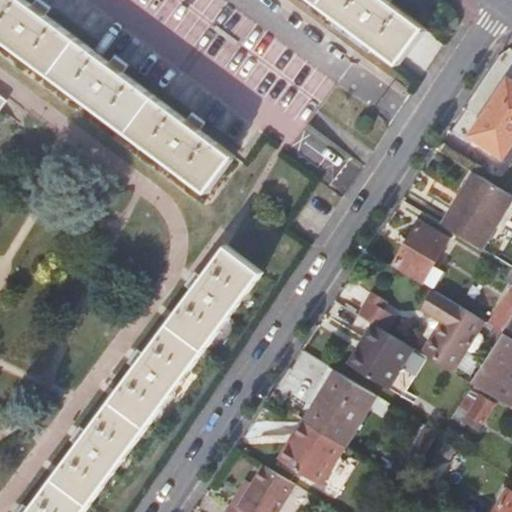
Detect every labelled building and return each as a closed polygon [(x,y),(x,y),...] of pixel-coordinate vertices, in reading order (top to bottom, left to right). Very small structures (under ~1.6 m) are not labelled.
[(37,1),(33,8),(22,0),(0,0),(0,38),(207,192),(233,157),(201,132),(204,126),(193,117),(189,124),(123,74),(127,68),(114,59),(109,65),(46,17),(50,11),(37,1)] [(309,0),(400,67),(427,30),(391,3),(393,0),(309,0)] [(468,146),(498,168),(511,148),(511,93),(507,90),(468,146)] [(462,215),(484,181),(477,176),(455,209),(462,215)] [(511,205),(511,197),(499,190),(484,181),(462,215),(455,209),(444,226),(484,251),(511,205)] [(398,264),(431,287),(441,272),(435,267),(451,243),(424,225),(398,264)] [(87,511),(262,273),(226,247),(203,279),(198,275),(188,289),(193,293),(145,358),(139,354),(130,367),(136,371),(89,435),(83,431),(74,444),(79,447),(32,511),(27,511),(25,510),(23,511),(87,511)] [(511,297),(493,327),(506,336),(511,326),(511,275),(508,282),(511,284),(511,297)] [(427,355),(465,378),(494,332),(472,319),(474,315),(437,293),(425,313),(437,320),(433,326),(434,330),(440,334),(427,355)] [(418,349),(377,324),(352,365),(392,390),(418,349)] [(475,385),(504,403),(511,391),(511,338),(506,336),(475,385)] [(340,373),(331,368),(299,418),(305,421),(309,424),(340,373)] [(378,396),(340,373),(309,424),(341,443),(347,447),(378,396)] [(455,419),(467,426),(473,416),(485,425),(498,406),(475,391),(463,409),(462,408),(455,419)] [(309,424),(305,421),(291,443),(297,446),(285,465),(315,483),(341,443),(309,424)] [(410,486),(442,435),(430,428),(397,478),(410,486)] [(297,446),(291,443),(280,462),(285,465),(297,446)] [(453,464),(441,456),(428,474),(440,482),(453,464)] [(237,506),(232,511),(282,511),(299,486),(268,468),(256,487),(243,510),(237,506)] [(250,484),(237,506),(243,510),(256,487),(250,484)] [(511,511),(511,494),(510,493),(498,511),(511,511)]
